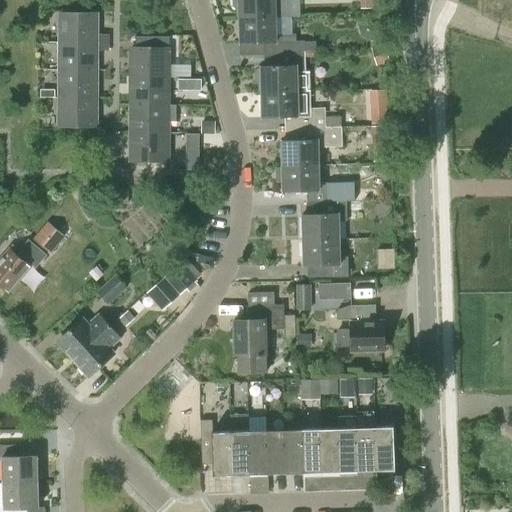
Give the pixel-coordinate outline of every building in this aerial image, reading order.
[(231,0),(232,7),(236,10),(239,10),(239,18),(276,17),(275,0),(231,0)] [(387,7),(386,0),(366,0),(367,8),(387,7)] [(58,15),(58,43),(96,44),(96,15),(58,15)] [(276,17),(239,18),(240,44),(264,43),(264,55),(316,53),(316,42),(304,42),(304,41),(296,41),(296,34),(276,35),(276,17)] [(130,48),(130,77),(168,78),(168,36),(136,36),(135,36),(135,48),(130,48)] [(58,43),(58,71),(96,71),(96,44),(58,43)] [(384,45),(371,49),(376,66),(389,62),(384,45)] [(257,69),(254,72),(254,81),(258,84),(258,91),(261,91),(261,93),(297,92),(296,73),(305,73),(305,58),(316,58),(316,53),(264,55),(264,67),(261,67),(261,69),(257,69)] [(58,71),(58,99),(96,99),(96,71),(58,71)] [(130,78),(130,106),(168,106),(168,78),(130,78)] [(202,79),(190,79),(190,90),(202,90),(202,79)] [(371,92),(372,108),(387,108),(387,91),(371,92)] [(297,92),(261,93),(262,118),(285,118),(285,129),(325,128),(325,108),(297,110),(297,92)] [(96,99),(58,99),(58,127),(96,127),(96,99)] [(130,106),(130,134),(168,134),(168,106),(130,106)] [(376,126),(378,161),(396,160),(395,125),(376,126)] [(285,141),(281,141),(282,167),(318,166),(317,147),(342,147),(341,128),(325,128),(285,129),(285,141)] [(168,134),(130,134),(130,161),(168,162),(168,134)] [(186,135),(186,155),(198,155),(198,135),(186,135)] [(282,168),(275,168),(275,184),(282,184),(283,193),(305,192),(306,204),(346,203),(346,190),(338,190),(338,183),(318,184),(318,166),(282,167),(282,168)] [(107,191),(107,204),(128,204),(128,190),(107,191)] [(306,216),(302,216),(303,240),(338,240),(338,222),(346,222),(346,203),(306,204),(306,216)] [(47,222),(34,238),(50,252),(64,236),(47,222)] [(12,246),(0,260),(0,284),(9,292),(32,263),(36,267),(46,255),(29,240),(19,252),(12,246)] [(338,240),(303,240),(303,267),(307,267),(307,278),(348,277),(348,257),(339,258),(338,240)] [(384,268),(397,269),(397,251),(384,251),(384,268)] [(182,262),(146,294),(162,311),(197,279),(182,262)] [(97,294),(110,307),(130,289),(117,276),(97,294)] [(311,285),(296,285),(296,311),(311,311),(311,285)] [(249,320),(233,320),(234,356),(237,356),(238,374),(268,374),(267,356),(267,330),(285,329),(285,338),(296,338),(295,316),(284,316),(284,305),(275,306),(274,292),(248,293),(249,320)] [(351,329),(336,330),(336,348),(351,348),(351,351),(382,350),(382,322),(376,323),(376,321),(375,309),(375,305),(352,306),(351,304),(344,307),(336,310),(336,312),(336,320),(351,320),(351,323),(351,329)] [(57,343),(73,360),(83,350),(109,327),(98,315),(87,325),(82,320),(57,343)] [(83,350),(73,360),(89,377),(113,354),(109,349),(120,338),(109,327),(83,350)] [(319,400),(318,381),(301,382),(301,401),(319,400)] [(337,381),(318,381),(319,400),(338,399),(337,381)] [(255,416),(255,427),(270,427),(271,416),(255,416)] [(393,427),(374,427),(376,472),(395,471),(395,464),(405,463),(404,426),(403,419),(393,419),(393,427)] [(232,476),(230,432),(213,433),(212,421),(200,421),(202,465),(213,465),(213,477),(232,476)] [(374,427),(356,428),(358,472),(376,472),(374,427)] [(356,428),(338,429),(340,473),(358,472),(356,428)] [(320,429),(302,430),(304,474),(322,473),(320,429)] [(338,429),(320,429),(322,473),(340,473),(338,429)] [(284,430),(266,431),(268,475),(286,475),(284,430)] [(302,430),(284,430),(286,475),(304,474),(302,430)] [(266,431),(248,432),(249,476),(268,475),(266,431)] [(248,432),(230,432),(232,476),(249,476),(248,432)] [(0,459),(3,459),(4,484),(38,483),(37,457),(25,457),(25,445),(0,445),(0,459)] [(0,507),(0,511),(27,511),(27,509),(39,509),(38,483),(4,484),(4,508),(0,507)]
